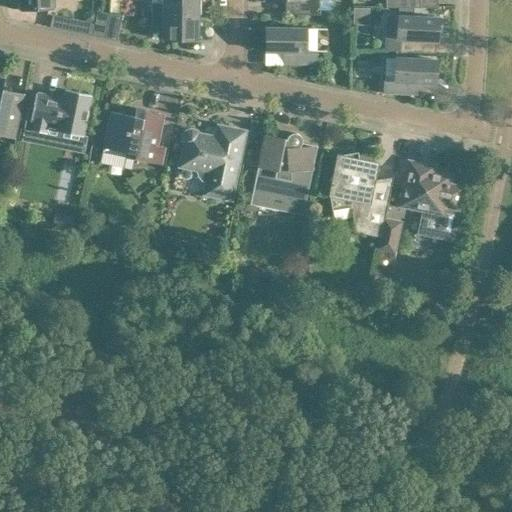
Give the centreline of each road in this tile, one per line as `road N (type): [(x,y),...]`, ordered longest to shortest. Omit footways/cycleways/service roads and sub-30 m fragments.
road 1 (residential): [(238,75),(0,32)]
road 2 (residential): [(470,126),(238,75)]
road 3 (residential): [(470,126),(479,0)]
